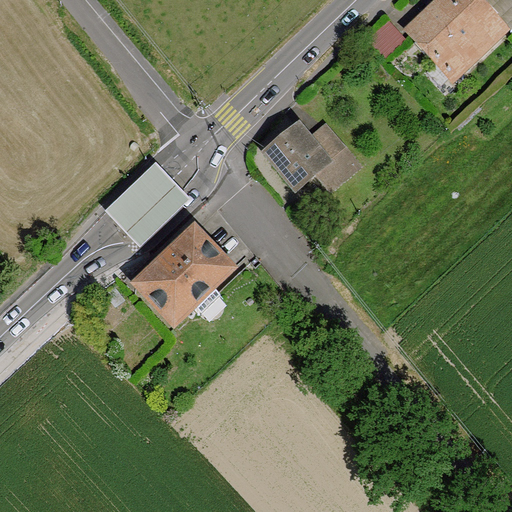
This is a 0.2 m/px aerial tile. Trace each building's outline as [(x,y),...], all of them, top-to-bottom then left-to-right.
[(478,0),(439,0),(407,31),(453,80),(506,30),(478,0)] [(511,0),(484,0),(511,30),(511,0)] [(405,40),(388,20),(367,38),(384,58),(405,40)] [(295,127),(263,153),(295,192),(316,175),(330,192),(359,169),(326,128),(308,142),(295,127)] [(193,224),(133,280),(171,321),(232,265),(193,224)] [(291,301),(283,294),(272,305),(279,312),(291,301)]
